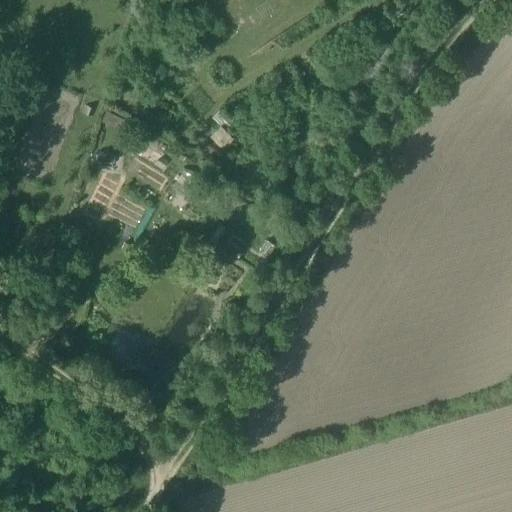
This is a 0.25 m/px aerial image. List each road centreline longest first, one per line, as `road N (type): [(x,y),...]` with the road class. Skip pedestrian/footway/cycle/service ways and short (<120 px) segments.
road 1 (track): [(147,511),(407,92),(466,14),(486,0)]
road 2 (track): [(168,470),(41,351),(0,325)]
